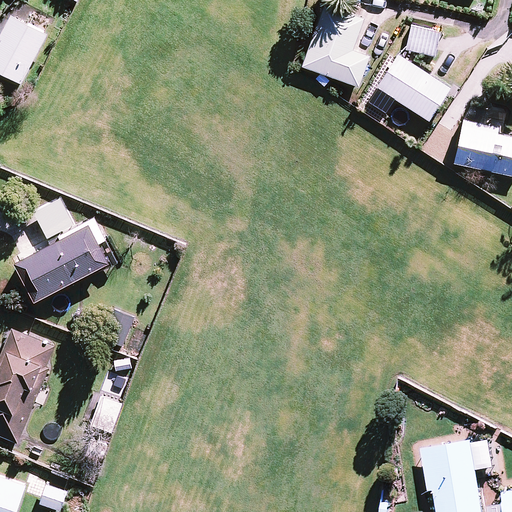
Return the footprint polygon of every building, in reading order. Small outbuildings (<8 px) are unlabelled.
[(365,19),(324,4),(301,65),(354,84),(367,50),(355,45),(365,19)] [(45,33),(10,15),(0,33),(0,71),(20,82),(45,33)] [(439,30),(411,24),(405,48),(434,55),(439,30)] [(449,86),(397,54),(377,86),(428,119),(449,86)] [(495,126),(462,119),(452,161),(511,174),(511,135),(493,132),(495,126)] [(17,264),(37,303),(112,264),(92,225),(17,264)] [(127,349),(138,320),(117,312),(106,341),(127,349)] [(62,348),(16,329),(0,366),(0,436),(22,446),(62,348)] [(119,400),(99,396),(95,415),(115,419),(119,400)] [(473,442),(472,438),(423,446),(430,490),(435,489),(439,511),(484,511),(478,469),(473,442)] [(490,439),(473,442),(478,469),(495,466),(490,439)] [(0,511),(21,511),(30,487),(8,480),(7,484),(0,481),(0,511)] [(511,511),(511,489),(502,491),(505,511),(511,511)]
